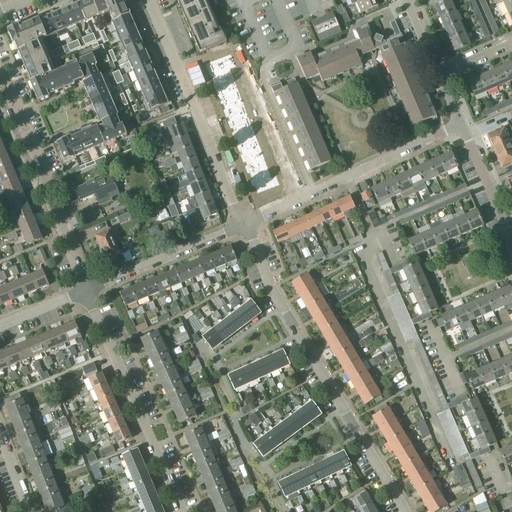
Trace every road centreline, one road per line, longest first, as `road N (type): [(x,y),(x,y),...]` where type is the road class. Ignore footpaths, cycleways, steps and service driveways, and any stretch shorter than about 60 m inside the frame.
road 1 (residential): [(405,511),(281,306),(246,225)]
road 2 (residential): [(246,225),(148,0)]
road 3 (residential): [(183,511),(86,291)]
road 4 (residential): [(246,225),(461,127)]
road 5 (residential): [(86,291),(45,193),(44,168),(0,75)]
road 6 (residential): [(86,291),(246,225)]
road 7 (residential): [(511,237),(461,127)]
